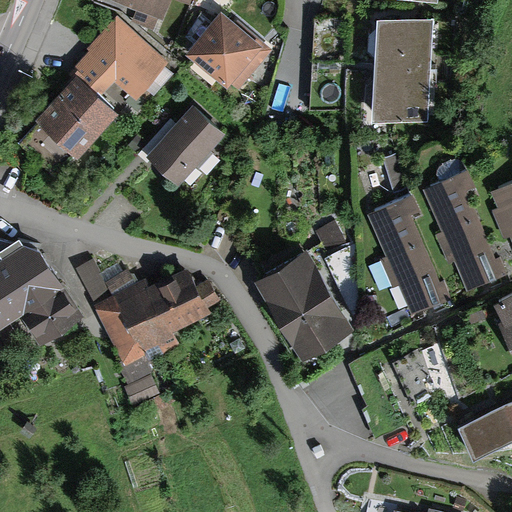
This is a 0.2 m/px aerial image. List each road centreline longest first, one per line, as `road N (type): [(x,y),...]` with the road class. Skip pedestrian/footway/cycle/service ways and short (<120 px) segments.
road 1 (residential): [(0,207),(180,256),(227,279),(273,355),(298,428)]
road 2 (residential): [(346,447),(511,478)]
